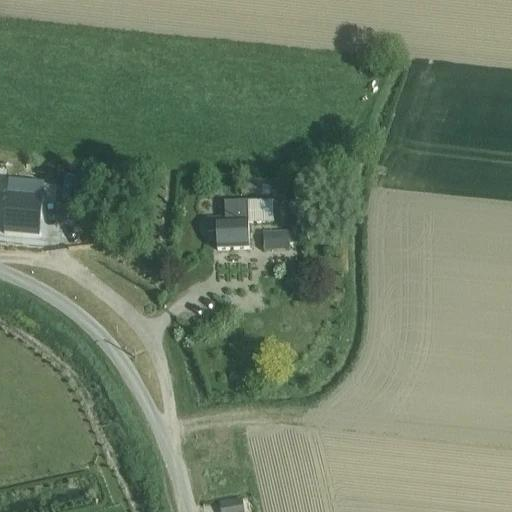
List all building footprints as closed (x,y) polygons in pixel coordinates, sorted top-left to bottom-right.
[(262,180),(242,179),(242,197),(261,198),(262,180)] [(44,200),(9,197),(6,237),(41,239),(44,200)] [(225,220),(206,221),(207,233),(217,233),(218,252),(250,250),(249,225),(274,224),(273,203),(225,204),(225,220)] [(300,234),(264,235),(266,253),(289,251),(289,244),(300,243),(300,234)] [(250,511),(249,501),(219,506),(220,511),(250,511)]
